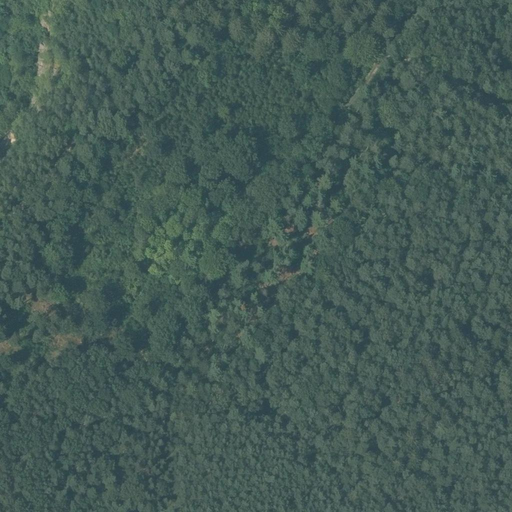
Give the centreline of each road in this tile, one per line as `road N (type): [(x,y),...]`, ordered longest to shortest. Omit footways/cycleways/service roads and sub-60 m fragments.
road 1 (track): [(511,113),(390,51),(246,0)]
road 2 (track): [(138,0),(144,25),(137,83),(88,124),(63,165),(0,231)]
